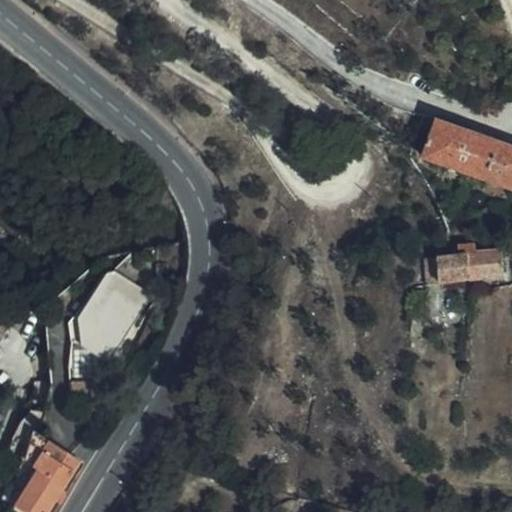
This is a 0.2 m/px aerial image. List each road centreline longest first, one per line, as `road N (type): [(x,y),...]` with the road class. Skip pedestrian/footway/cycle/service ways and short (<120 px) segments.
road 1 (secondary): [(81,511),(191,329),(210,247),(198,196),(159,144),(0,13)]
road 2 (track): [(0,203),(23,235),(54,312),(59,410),(78,445),(107,467)]
